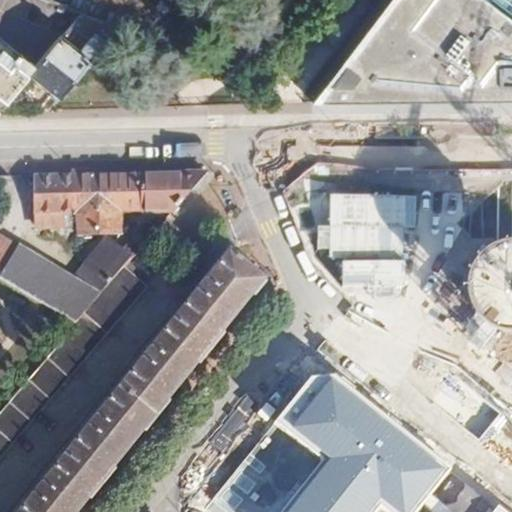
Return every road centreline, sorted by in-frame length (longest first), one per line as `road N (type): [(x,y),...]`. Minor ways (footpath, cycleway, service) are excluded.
road 1 (residential): [(140,511),(306,305),(243,145)]
road 2 (tertiary): [(243,145),(511,152)]
road 3 (tertiary): [(0,147),(243,145)]
